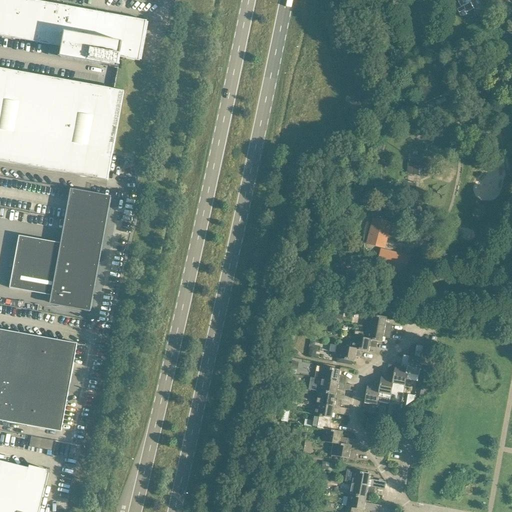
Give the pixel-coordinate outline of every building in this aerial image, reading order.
[(60,58),(102,66),(118,68),(120,58),(140,61),(147,21),(28,0),(0,0),(0,35),(62,47),(61,55),(60,58)] [(454,0),(455,1),(453,2),(459,13),(464,10),(466,13),(474,9),(469,0),(454,0)] [(509,4),(499,10),(500,13),(510,8),(509,4)] [(0,161),(108,181),(113,150),(124,91),(0,68),(0,161)] [(414,174),(417,174),(421,174),(424,175),(424,162),(414,162),(414,167),(414,174)] [(61,297),(59,306),(65,308),(65,307),(84,311),(91,312),(92,303),(95,286),(109,208),(78,202),(70,245),(61,243),(19,236),(10,288),(51,296),(61,297)] [(374,218),(369,236),(384,239),(387,228),(389,222),(374,218)] [(377,267),(404,274),(408,257),(398,254),(398,256),(381,252),(377,267)] [(385,327),(387,318),(369,315),(367,328),(391,332),(392,326),(389,326),(387,328),(385,327)] [(365,339),(377,341),(383,342),(384,333),(386,333),(387,336),(390,336),(391,332),(367,328),(366,333),(354,330),(353,337),(365,339)] [(0,421),(61,432),(77,344),(0,329),(0,421)] [(351,349),(363,351),(369,352),(371,343),(372,343),(373,345),(376,346),(377,341),(365,339),(353,337),(351,349)] [(331,345),(329,352),(338,353),(337,359),(341,359),(340,363),(346,364),(347,360),(355,362),(356,352),(358,353),(359,355),(362,356),(363,351),(351,349),(339,347),(339,346),(331,345)] [(421,358),(420,364),(421,365),(433,367),(436,349),(423,347),(421,358)] [(407,368),(406,374),(407,374),(419,376),(421,365),(420,364),(421,358),(414,357),(409,356),(407,368)] [(393,378),(392,384),(393,384),(405,386),(407,374),(406,374),(407,368),(401,367),(395,366),(393,378)] [(323,367),(320,380),(345,384),(346,379),(342,378),(341,380),(339,380),(341,370),(323,367)] [(380,382),(377,401),(378,401),(389,404),(391,396),(393,384),(392,384),(393,378),(387,377),(381,376),(380,382)] [(310,378),(308,390),(318,392),(336,395),(338,386),(340,386),(341,388),(344,389),(343,390),(353,392),(354,386),(345,384),(320,380),(315,379),(310,378)] [(367,385),(364,403),(371,404),(369,412),(375,413),(377,405),(378,401),(377,401),(380,382),(375,381),(374,386),(367,385)] [(422,385),(420,398),(422,398),(427,394),(428,390),(429,386),(422,385)] [(318,392),(316,403),(340,408),(341,403),(338,402),(336,404),(335,403),(336,395),(318,392)] [(406,405),(414,400),(414,396),(408,395),(406,405)] [(316,403),(314,415),(332,419),(333,409),(335,410),(336,412),(339,412),(340,408),(316,403)] [(330,427),(332,419),(314,415),(313,421),(305,419),(304,426),(312,427),(324,429),(336,431),(337,426),(334,426),(332,427),(330,427)] [(322,441),(333,443),(346,445),(347,440),(343,440),(342,442),(340,441),(342,432),(336,431),(324,429),(322,441)] [(32,437),(30,447),(52,451),(54,441),(32,437)] [(331,456),(349,459),(349,458),(355,459),(356,454),(353,454),(352,456),(350,455),(351,446),(346,445),(333,443),(331,456)] [(39,511),(49,473),(0,461),(0,511),(39,511)] [(323,462),(321,469),(328,470),(329,463),(323,462)] [(347,470),(345,481),(351,482),(351,483),(385,489),(386,482),(383,482),(383,481),(379,480),(379,481),(373,480),(373,482),(369,481),(371,474),(353,471),(351,471),(347,470)] [(351,483),(348,495),(366,498),(368,489),(370,489),(371,492),(374,492),(375,487),(385,489),(351,483)] [(365,503),(366,498),(348,495),(346,506),(374,511),(380,511),(382,506),(369,504),(369,505),(367,503),(365,503)]
